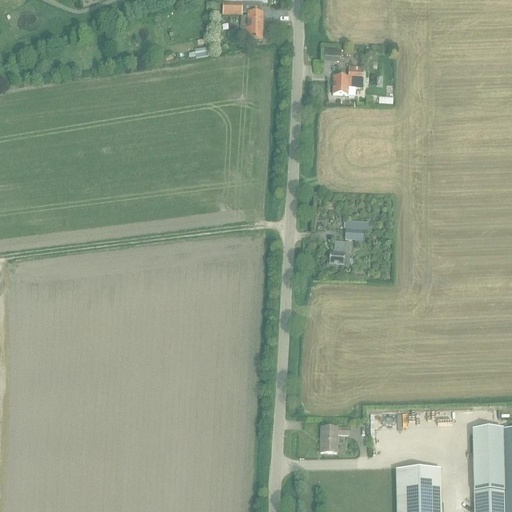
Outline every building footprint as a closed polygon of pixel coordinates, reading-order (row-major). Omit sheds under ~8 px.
[(241,16),(241,4),(236,4),(223,4),(223,16),(241,16)] [(262,41),(262,14),(247,13),(247,28),(245,28),(245,30),(241,29),(241,41),(247,41),(262,41)] [(339,49),(323,48),(323,60),(339,60),(339,49)] [(333,78),(332,96),(347,97),(349,98),(353,98),(355,97),(355,89),(362,89),(363,79),(362,79),(362,72),(348,71),(348,79),(333,78)] [(346,222),(345,230),(369,232),(370,224),(346,222)] [(362,242),(363,232),(345,231),(344,241),(362,242)] [(327,260),(326,268),(336,268),(336,266),(343,267),(343,268),(348,268),(349,257),(348,257),(349,242),(334,241),(333,256),(329,255),(329,260),(327,260)] [(348,437),(348,429),(348,430),(330,429),(321,429),(320,436),(321,436),(320,454),(337,455),(337,454),(336,454),(337,436),(347,436),(347,437),(348,437)] [(511,511),(511,430),(471,432),(473,494),(473,511),(511,511)] [(441,511),(440,471),(395,472),(396,511),(441,511)]
